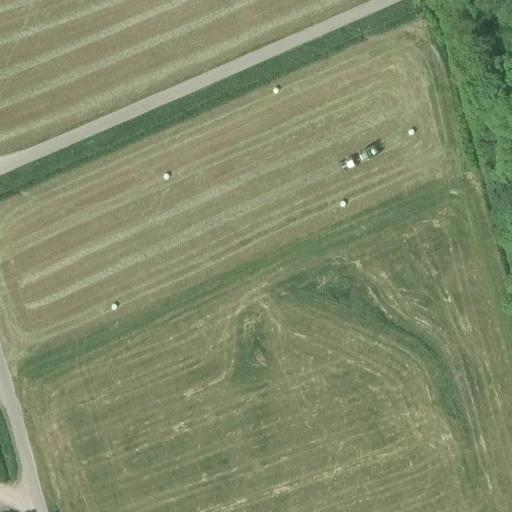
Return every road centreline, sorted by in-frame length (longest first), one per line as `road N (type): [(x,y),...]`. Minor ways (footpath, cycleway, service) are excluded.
road 1 (unclassified): [(0,170),(397,0)]
road 2 (unclassified): [(0,375),(38,511)]
